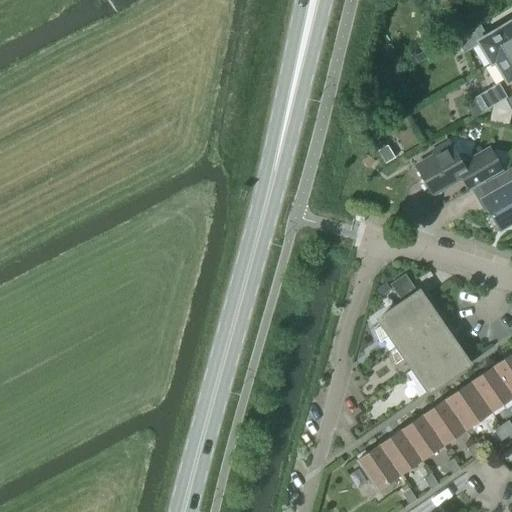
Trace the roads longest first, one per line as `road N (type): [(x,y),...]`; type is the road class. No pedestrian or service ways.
road 1 (primary): [(183,511),(313,0)]
road 2 (residential): [(309,511),(371,238)]
road 3 (residential): [(511,279),(371,238)]
